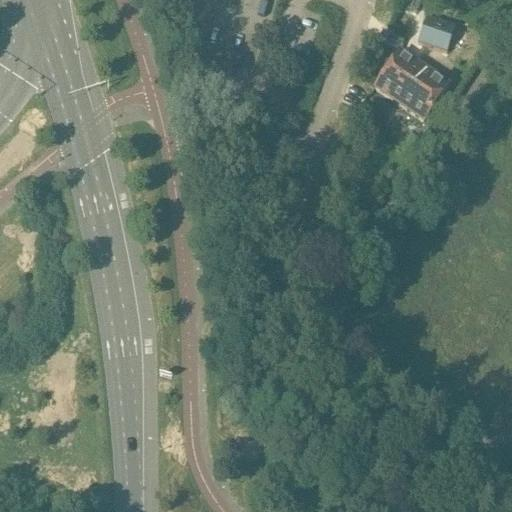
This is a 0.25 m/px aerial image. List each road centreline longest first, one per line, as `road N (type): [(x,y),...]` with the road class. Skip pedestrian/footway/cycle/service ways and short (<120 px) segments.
road 1 (residential): [(463,449),(367,362),(272,214),(289,205),(360,0)]
road 2 (primary): [(121,511),(105,295)]
road 3 (primary): [(32,301),(57,511)]
road 4 (primary): [(105,295),(102,204),(84,118)]
road 5 (secondary): [(105,295),(72,216),(24,172)]
road 6 (primary): [(84,118),(49,0)]
